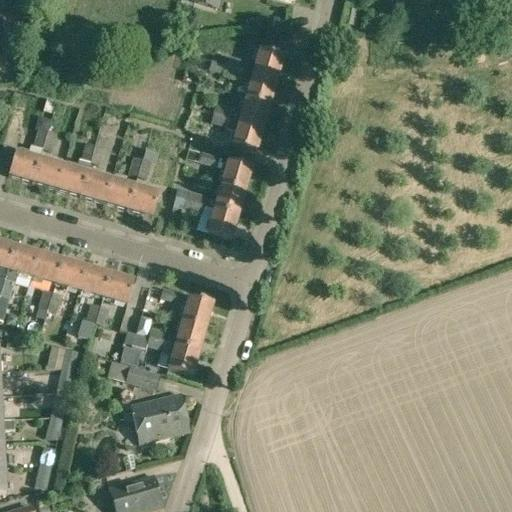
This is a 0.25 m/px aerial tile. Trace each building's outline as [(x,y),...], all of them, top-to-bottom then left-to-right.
[(9,0),(0,0),(0,8),(0,11),(11,11),(9,0)] [(3,45),(14,44),(21,44),(19,19),(1,20),(2,29),(3,45)] [(14,44),(3,45),(4,61),(15,60),(14,44)] [(220,90),(185,212),(231,225),(232,222),(229,221),(232,212),(235,212),(243,183),(241,182),(243,172),(246,173),(266,103),(220,90)] [(30,95),(22,123),(48,130),(56,132),(64,104),(30,95)] [(64,104),(56,132),(75,138),(83,140),(91,112),(64,104)] [(91,112),(83,140),(102,146),(110,148),(118,120),(91,112)] [(118,120),(110,148),(129,153),(137,156),(145,128),(118,120)] [(145,128),(137,156),(144,158),(170,165),(178,137),(145,128)] [(48,130),(45,142),(53,144),(56,132),(48,130)] [(75,138),(72,149),(79,152),(83,140),(75,138)] [(102,146),(99,157),(106,159),(110,148),(102,146)] [(42,153),(38,165),(46,167),(49,155),(42,153)] [(129,153),(126,165),(133,167),(137,156),(129,153)] [(49,155),(46,167),(54,169),(57,158),(49,155)] [(137,156),(133,167),(141,169),(144,158),(137,156)] [(13,157),(5,185),(38,195),(46,167),(38,165),(13,157)] [(76,163),(73,175),(81,177),(84,165),(76,163)] [(46,167),(38,195),(65,203),(73,175),(54,169),(46,167)] [(103,171),(100,182),(107,185),(111,173),(103,171)] [(73,175),(65,203),(92,210),(100,182),(81,177),(73,175)] [(130,179),(127,190),(134,192),(138,181),(130,179)] [(100,182),(92,210),(119,218),(127,190),(107,185),(100,182)] [(127,190),(119,218),(152,228),(160,200),(134,192),(127,190)] [(15,250),(0,245),(0,300),(5,283),(15,250)] [(15,250),(5,283),(15,285),(17,276),(31,280),(38,256),(15,250)] [(31,280),(55,287),(62,263),(38,256),(31,280)] [(79,294),(86,270),(62,263),(55,287),(79,294)] [(79,294),(103,301),(110,277),(86,270),(79,294)] [(110,277),(103,301),(127,308),(134,284),(110,277)] [(5,283),(0,300),(9,303),(15,285),(5,283)] [(161,301),(176,305),(178,296),(164,292),(161,301)] [(43,294),(38,311),(48,313),(53,296),(43,294)] [(53,296),(48,313),(57,316),(62,299),(53,296)] [(213,306),(189,299),(187,308),(182,324),(206,330),(213,306)] [(9,303),(0,300),(0,324),(3,325),(9,303)] [(91,307),(86,325),(95,327),(100,310),(91,307)] [(100,310),(95,327),(104,330),(109,313),(100,310)] [(17,330),(20,319),(9,316),(6,326),(17,330)] [(151,331),(148,340),(199,354),(206,330),(182,324),(178,339),(151,331)] [(43,328),(36,326),(33,336),(40,338),(43,328)] [(135,336),(132,349),(146,352),(147,348),(163,353),(163,356),(173,358),(169,372),(192,378),(199,354),(148,340),(135,336)] [(66,353),(61,372),(74,375),(78,355),(66,353)] [(112,364),(107,380),(125,385),(130,369),(112,364)] [(125,385),(157,395),(162,378),(130,369),(125,385)] [(61,372),(57,392),(69,395),(74,375),(61,372)] [(132,409),(141,447),(189,435),(180,398),(132,409)] [(55,401),(50,421),(51,421),(62,423),(67,404),(55,401)] [(50,421),(46,441),(58,443),(62,423),(51,421),(50,421)] [(2,423),(0,423),(0,447),(4,447),(3,434),(14,433),(13,422),(2,423)] [(26,466),(25,449),(12,449),(13,467),(26,466)] [(44,450),(39,470),(51,472),(55,453),(44,450)] [(39,470),(35,489),(46,492),(51,472),(39,470)] [(110,491),(115,511),(157,511),(162,511),(153,479),(110,491)]
